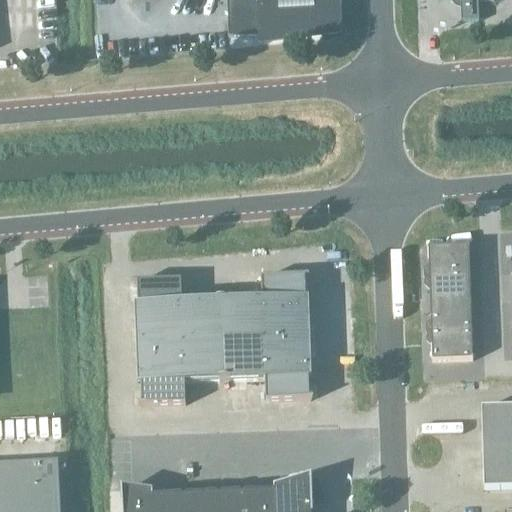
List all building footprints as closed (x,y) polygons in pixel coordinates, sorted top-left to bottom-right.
[(227,0),(228,39),(261,38),(315,32),(332,17),(331,0),(227,0)] [(437,0),(438,1),(456,1),(460,5),(461,23),(477,23),(478,23),(478,3),(494,2),(493,0),(437,0)] [(426,327),(426,336),(426,344),(431,344),(432,364),(473,363),(469,249),(428,250),(429,271),(424,271),(424,280),(424,288),(429,288),(430,327),(426,327)] [(309,403),(305,279),(261,281),(262,303),(182,306),(181,284),(137,285),(142,409),(186,408),(185,386),(224,384),(265,383),(266,405),(309,403)] [(484,492),(511,491),(511,409),(481,411),(484,492)] [(0,511),(60,511),(58,464),(0,466),(0,511)] [(280,494),(248,495),(146,500),(146,495),(123,493),(124,511),(311,511),(311,509),(326,508),(326,507),(325,507),(317,480),(310,482),(280,489),(280,494)]
